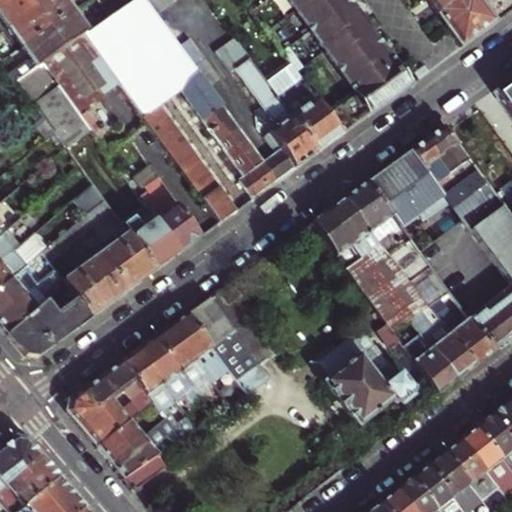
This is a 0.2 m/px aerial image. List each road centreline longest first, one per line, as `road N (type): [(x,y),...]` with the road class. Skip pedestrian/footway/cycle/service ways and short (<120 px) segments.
road 1 (tertiary): [(18,406),(511,42)]
road 2 (residential): [(326,511),(511,364)]
road 3 (unknown): [(138,511),(318,374)]
road 4 (residential): [(110,511),(18,406)]
